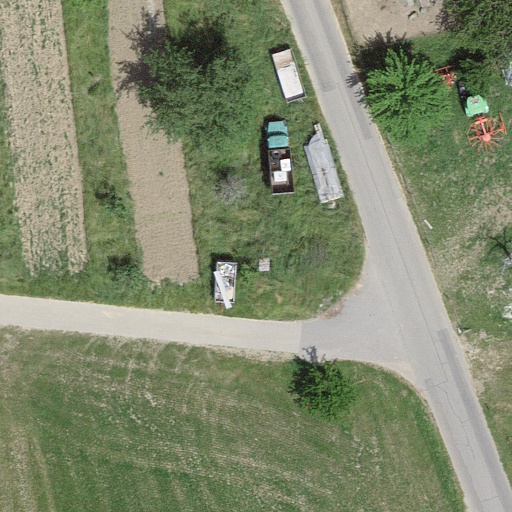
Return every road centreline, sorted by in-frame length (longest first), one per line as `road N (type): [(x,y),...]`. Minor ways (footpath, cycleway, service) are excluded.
road 1 (unclassified): [(505,511),(311,0)]
road 2 (track): [(438,351),(0,308)]
